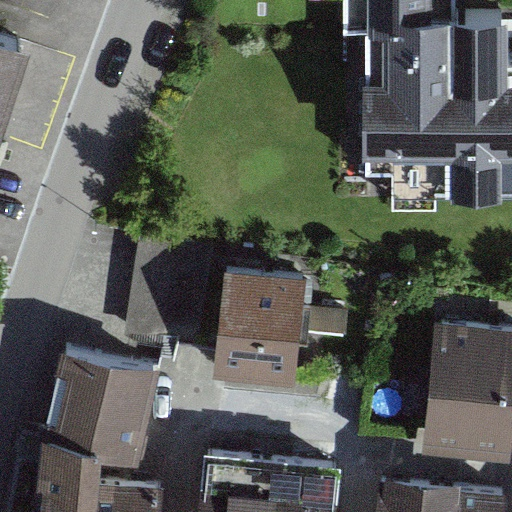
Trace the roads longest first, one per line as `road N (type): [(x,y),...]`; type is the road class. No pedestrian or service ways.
road 1 (residential): [(131,0),(71,160),(0,429)]
road 2 (unknown): [(174,511),(194,351)]
